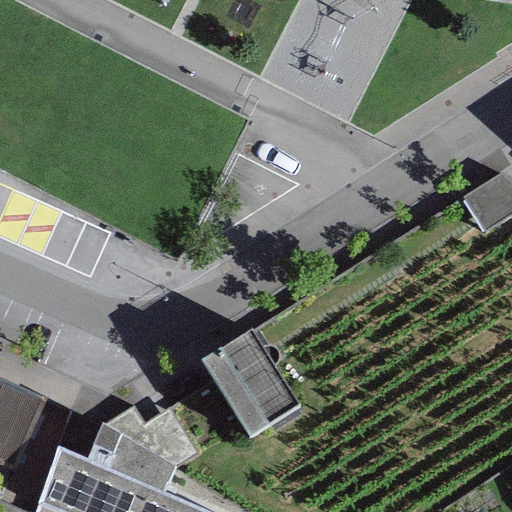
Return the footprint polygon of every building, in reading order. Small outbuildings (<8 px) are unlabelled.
[(462,194),(484,228),(511,210),(511,181),(500,171),(462,194)] [(247,428),(298,398),(251,321),(201,351),(247,428)] [(44,395),(0,375),(0,459),(15,466),(44,395)] [(102,414),(86,452),(163,485),(175,461),(102,414)] [(86,452),(58,440),(38,497),(72,511),(225,511),(163,485),(86,452)]
